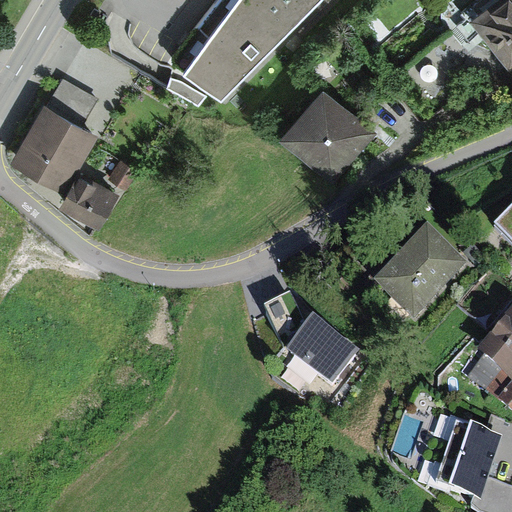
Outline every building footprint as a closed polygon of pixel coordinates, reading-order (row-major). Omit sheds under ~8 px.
[(219,93),(312,0),(226,0),(172,70),(219,93)] [(511,0),(495,0),(472,20),(504,58),(511,51),(511,0)] [(317,97),(283,137),(328,174),(361,134),(317,97)] [(39,112),(12,160),(67,191),(59,204),(93,223),(107,198),(128,175),(115,164),(94,189),(65,175),(86,139),(39,112)] [(511,211),(496,229),(511,242),(511,211)] [(453,269),(422,238),(375,286),(407,316),(453,269)] [(474,268),(481,260),(468,250),(462,257),(474,268)] [(89,312),(16,280),(0,317),(0,368),(93,408),(114,359),(101,353),(132,281),(107,270),(89,312)] [(325,392),(353,355),(306,319),(301,326),(286,300),(260,315),(282,351),(278,356),(325,392)] [(511,379),(511,323),(510,322),(466,379),(511,414),(511,413),(511,388),(508,385),(511,379)] [(449,485),(480,495),(499,435),(469,426),(470,423),(442,414),(421,481),(448,489),(449,485)]
